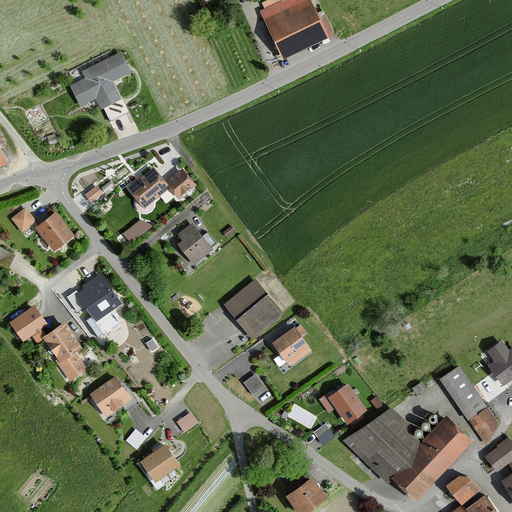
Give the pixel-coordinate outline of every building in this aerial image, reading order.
[(310,0),(286,0),(260,13),(284,62),(334,37),(322,13),(318,16),(310,0)] [(121,56),(81,74),(85,81),(70,87),(79,107),(94,100),(100,112),(120,103),(112,85),(131,76),(121,56)] [(153,171),(127,191),(143,212),(169,192),(164,186),(153,171)] [(196,188),(182,173),(164,186),(169,192),(177,203),(196,188)] [(103,197),(96,189),(86,196),(92,205),(103,197)] [(35,223),(24,210),(10,221),(20,234),(35,223)] [(55,215),(36,230),(54,254),(73,239),(55,215)] [(140,221),(124,234),(131,242),(152,226),(140,221)] [(212,250),(193,226),(178,238),(182,244),(178,247),(193,265),(212,250)] [(0,249),(0,267),(8,271),(14,257),(0,249)] [(101,278),(76,295),(96,324),(121,307),(101,278)] [(255,282),(225,305),(251,339),(281,316),(255,282)] [(47,324),(34,307),(12,323),(24,340),(32,334),(37,341),(45,335),(40,329),(47,324)] [(81,349),(65,325),(43,339),(60,364),(75,353),(81,349)] [(295,329),(272,345),(291,371),(304,361),(303,360),(313,353),(303,339),(308,336),(301,326),(295,330),(295,329)] [(502,343),(490,352),(497,362),(490,366),(503,384),(511,378),(511,350),(509,353),(502,343)] [(75,353),(60,364),(72,380),(87,370),(75,353)] [(472,420),(486,410),(459,369),(443,380),(472,420)] [(252,398),(265,388),(255,375),(242,385),(252,398)] [(131,402),(116,379),(90,396),(106,419),(131,402)] [(346,384),(327,398),(347,425),(366,411),(346,384)] [(378,406),(384,401),(378,393),(372,398),(378,406)] [(389,409),(342,442),(387,485),(393,480),(389,476),(421,442),(407,433),(409,425),(389,409)] [(497,425),(486,410),(472,420),(486,441),(497,425)] [(190,414),(176,423),(182,432),(195,423),(190,414)] [(416,502),(472,443),(445,417),(421,442),(389,476),(393,480),(416,502)] [(330,432),(325,425),(311,434),(317,442),(330,432)] [(136,430),(127,441),(136,448),(145,438),(136,430)] [(481,454),(496,474),(507,466),(511,462),(511,444),(506,436),(481,454)] [(167,444),(141,462),(156,485),(182,467),(167,444)] [(511,462),(507,466),(511,472),(511,475),(501,483),(511,497),(511,462)] [(462,507),(480,492),(469,479),(459,477),(445,488),(462,507)] [(311,480),(287,497),(297,511),(311,511),(329,499),(321,489),(319,490),(311,480)] [(464,511),(496,511),(486,497),(464,511)]
